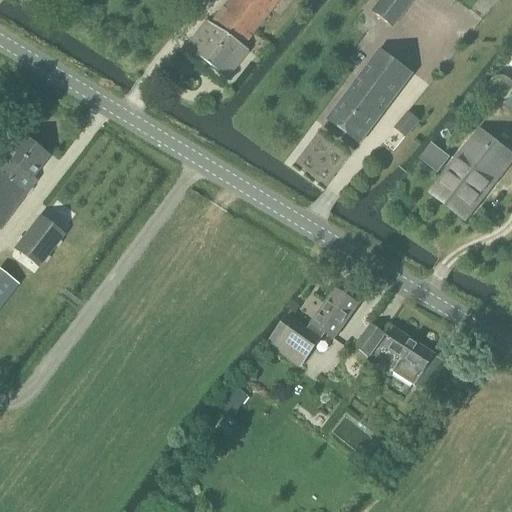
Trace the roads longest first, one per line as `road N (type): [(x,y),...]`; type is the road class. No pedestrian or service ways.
road 1 (tertiary): [(511,351),(0,42)]
road 2 (track): [(0,505),(235,184)]
road 3 (track): [(0,401),(20,397),(44,371),(198,162)]
